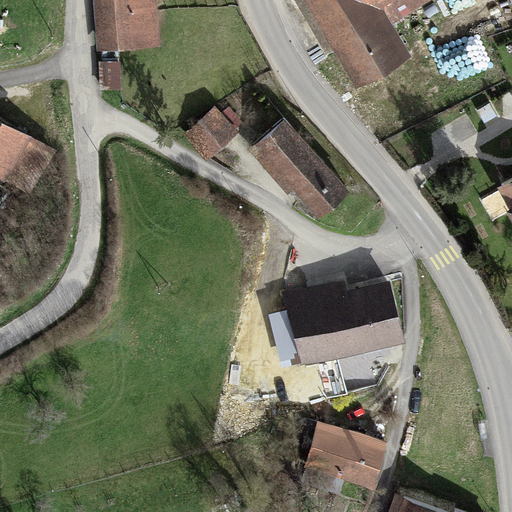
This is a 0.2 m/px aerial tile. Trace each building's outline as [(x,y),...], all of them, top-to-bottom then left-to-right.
[(94,0),(97,47),(158,44),(154,0),(94,0)] [(402,0),(304,0),(353,83),(414,48),(390,7),(402,0)] [(215,109),(188,133),(209,157),(236,133),(215,109)] [(55,148),(0,113),(0,177),(26,194),(55,148)] [(346,193),(283,121),(254,146),(318,218),(346,193)] [(511,178),(500,185),(511,208),(511,178)] [(343,281),(283,294),(300,369),(405,345),(390,282),(346,292),(343,281)] [(384,437),(316,419),(303,471),(370,489),(384,437)] [(447,511),(397,497),(392,511),(447,511)]
